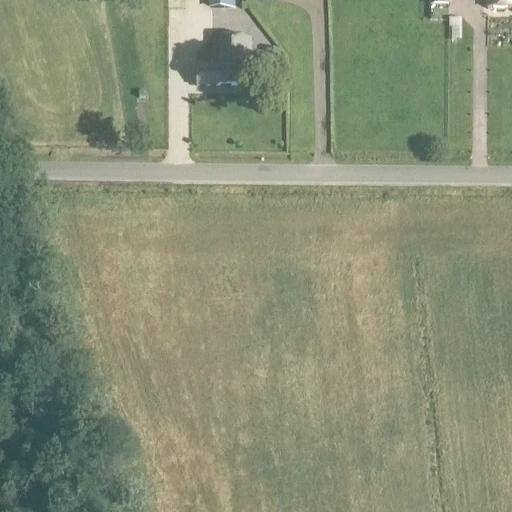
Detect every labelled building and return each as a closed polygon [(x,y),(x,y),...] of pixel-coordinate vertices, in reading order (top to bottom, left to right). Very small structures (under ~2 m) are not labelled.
[(234,11),(234,0),(209,0),(210,11),(234,11)] [(450,0),(428,0),(428,8),(450,8),(450,0)] [(511,0),(485,0),(486,12),(511,11),(511,0)] [(250,38),(213,38),(213,70),(196,70),(196,91),(250,91),(250,38)] [(265,53),(265,67),(278,67),(278,53),(265,53)] [(280,127),(319,125),(317,80),(278,81),(280,127)]
